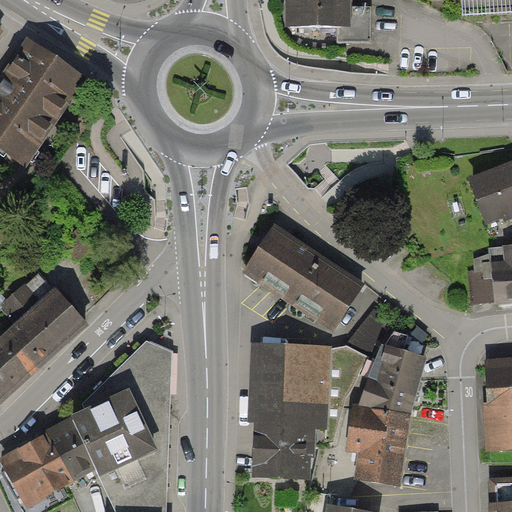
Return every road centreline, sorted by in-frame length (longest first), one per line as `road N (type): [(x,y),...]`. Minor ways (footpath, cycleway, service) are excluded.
road 1 (residential): [(463,339),(315,221),(243,134)]
road 2 (residential): [(203,276),(166,277),(144,290),(0,431)]
road 3 (secondary): [(203,276),(205,511)]
road 4 (residential): [(463,339),(468,511)]
road 5 (primary): [(249,127),(414,107)]
road 6 (primary): [(414,107),(260,78)]
road 7 (primary): [(167,40),(67,7),(35,5)]
road 8 (secondary): [(203,276),(233,142)]
road 9 (secondary): [(172,144),(188,241),(203,276)]
road 10 (primary): [(35,5),(140,90)]
